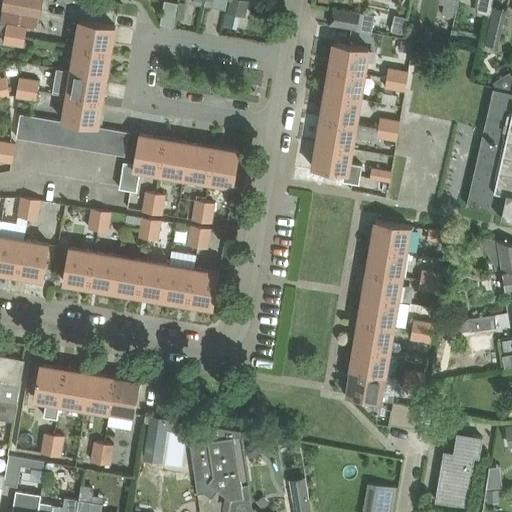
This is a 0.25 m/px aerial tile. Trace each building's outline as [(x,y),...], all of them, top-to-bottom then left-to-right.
[(3,0),(2,10),(40,17),(42,0),(3,0)] [(162,0),(159,18),(182,21),(185,0),(183,0),(162,0)] [(193,4),(195,4),(194,9),(199,10),(200,5),(202,5),(202,0),(193,0),(193,3),(193,4)] [(205,0),(205,4),(226,9),(228,0),(205,0)] [(249,0),(230,0),(227,11),(240,15),(245,16),(250,0),(249,0)] [(459,0),(444,0),(444,4),(442,14),(456,17),(459,0)] [(476,0),(476,4),(477,12),(491,15),(494,6),(491,5),(492,0),(476,0)] [(485,43),(486,43),(495,45),(498,46),(507,9),(494,6),(491,15),(485,43)] [(330,23),(356,27),(359,12),(333,7),(330,23)] [(360,11),(358,28),(373,30),(376,14),(360,11)] [(395,14),(392,30),(404,32),(408,16),(395,14)] [(81,19),(77,44),(112,50),(116,26),(116,25),(97,21),(81,19)] [(7,22),(5,32),(25,36),(27,26),(7,22)] [(23,46),(25,36),(5,32),(3,43),(23,46)] [(335,43),(331,66),(367,72),(371,47),(334,41),(334,42),(335,43)] [(107,75),(112,50),(77,44),(73,69),(107,75)] [(326,91),(363,97),(367,72),(331,66),(326,91)] [(389,66),(387,77),(407,80),(409,70),(389,66)] [(107,75),(73,69),(69,94),(103,100),(107,75)] [(0,77),(0,87),(8,86),(6,76),(0,77)] [(17,86),(37,89),(39,78),(19,76),(17,86)] [(405,90),(407,80),(387,77),(385,87),(405,90)] [(8,86),(0,87),(0,98),(11,96),(8,86)] [(36,99),(37,89),(17,86),(16,97),(36,99)] [(511,91),(494,87),(467,204),(503,212),(502,214),(511,216),(511,91)] [(358,123),(363,97),(326,91),(322,117),(358,123)] [(103,100),(69,94),(65,120),(99,126),(100,124),(99,124),(103,100)] [(99,126),(65,120),(21,113),(17,136),(126,154),(130,131),(106,127),(99,126)] [(380,116),(379,126),(399,129),(400,119),(380,116)] [(376,140),(377,136),(379,126),(358,123),(322,117),(318,141),(354,147),(356,136),(376,140)] [(377,136),(397,140),(399,129),(379,126),(377,136)] [(141,168),(159,171),(165,137),(142,133),(142,132),(140,132),(135,162),(125,160),(120,186),(137,189),(141,168)] [(159,171),(185,176),(191,141),(165,137),(159,171)] [(0,139),(0,149),(15,152),(16,142),(0,139)] [(185,176),(210,180),(216,145),(191,141),(185,176)] [(360,182),(363,163),(351,161),(354,147),(318,141),(314,165),(313,166),(345,172),(344,180),(360,182)] [(216,145),(210,180),(235,184),(241,149),(239,149),(216,145)] [(0,159),(13,161),(15,152),(0,149),(0,159)] [(373,166),(371,176),(391,179),(392,170),(373,166)] [(153,211),(156,192),(146,190),(142,209),(153,211)] [(166,193),(156,192),(153,211),(163,213),(166,193)] [(0,269),(19,273),(25,238),(29,216),(32,197),(22,195),(19,215),(18,221),(2,219),(0,233),(0,269)] [(41,198),(32,197),(29,216),(38,218),(41,198)] [(202,220),(206,200),(195,198),(192,218),(202,220)] [(62,217),(63,200),(48,199),(46,216),(62,217)] [(216,202),(206,200),(202,220),(213,221),(216,202)] [(90,226),(99,228),(103,208),(93,207),(90,226)] [(112,210),(103,208),(99,228),(109,230),(112,210)] [(139,235),(149,237),(152,217),(142,215),(139,235)] [(162,218),(152,217),(149,237),(159,238),(162,218)] [(376,220),(373,244),(407,250),(412,225),(376,219),(376,220)] [(198,246),(201,225),(191,224),(188,244),(198,246)] [(208,247),(209,240),(225,243),(227,229),(211,227),(201,225),(198,246),(208,247)] [(448,240),(450,231),(430,228),(429,237),(448,240)] [(511,241),(499,239),(474,234),(473,243),(500,247),(506,289),(511,288),(511,241)] [(50,242),(25,238),(19,273),(44,277),(50,242)] [(403,275),(407,250),(373,244),(368,269),(403,275)] [(70,245),(67,261),(64,280),(89,285),(95,250),(70,245)] [(89,285),(114,289),(120,254),(95,250),(89,285)] [(114,289),(139,293),(145,258),(120,254),(114,289)] [(139,293),(164,297),(170,262),(145,258),(139,293)] [(164,297),(189,302),(195,267),(170,262),(164,297)] [(220,271),(195,267),(189,302),(214,306),(220,271)] [(399,300),(403,275),(368,269),(364,294),(399,300)] [(423,269),(421,279),(441,282),(443,272),(423,269)] [(439,292),(441,282),(421,279),(419,289),(439,292)] [(395,325),(399,300),(364,294),(360,319),(395,325)] [(452,297),(451,311),(463,312),(463,298),(452,297)] [(495,313),(467,317),(468,331),(497,327),(495,313)] [(414,318),(412,328),(432,331),(433,321),(414,318)] [(360,319),(355,344),(390,350),(395,325),(360,319)] [(432,331),(412,328),(411,338),(430,341),(432,331)] [(511,351),(511,338),(503,340),(505,352),(511,351)] [(355,344),(351,369),(386,375),(390,350),(355,344)] [(0,400),(18,404),(22,378),(26,359),(24,358),(24,359),(0,355),(0,400)] [(44,415),(57,417),(66,367),(43,363),(43,362),(41,362),(38,382),(27,380),(26,390),(31,391),(31,393),(36,394),(35,397),(47,399),(44,415)] [(61,401),(85,406),(92,371),(66,367),(57,417),(58,417),(61,401)] [(405,368),(404,378),(424,381),(426,371),(405,368)] [(382,400),(386,375),(351,369),(347,392),(347,394),(382,400)] [(117,375),(92,371),(85,406),(111,410),(117,375)] [(140,379),(117,375),(111,410),(136,415),(139,399),(142,379),(140,379)] [(402,388),(423,391),(424,381),(404,378),(402,388)] [(18,404),(0,400),(0,415),(15,418),(18,404)] [(390,422),(402,424),(406,403),(394,401),(390,422)] [(417,427),(420,405),(406,403),(402,424),(417,427)] [(168,429),(171,417),(158,415),(146,413),(145,420),(150,421),(146,443),(165,447),(168,429)] [(171,417),(168,429),(190,432),(188,420),(171,417)] [(253,505),(249,482),(241,429),(232,428),(188,420),(190,432),(198,492),(205,491),(210,495),(215,488),(216,489),(217,487),(231,497),(231,499),(229,511),(268,511),(258,511),(253,505)] [(51,453),(54,433),(44,431),(41,451),(51,453)] [(480,456),(483,436),(458,432),(455,451),(445,450),(436,499),(466,505),(475,455),(480,456)] [(65,434),(54,433),(51,453),(62,455),(62,453),(63,446),(65,434)] [(100,462),(104,441),(94,440),(90,460),(100,462)] [(114,443),(104,441),(100,462),(111,464),(114,443)] [(45,468),(47,460),(10,454),(6,474),(5,483),(17,485),(18,486),(22,465),(32,467),(45,469),(45,468)] [(47,460),(45,468),(51,469),(55,466),(56,461),(47,460)] [(489,464),(491,484),(502,483),(500,462),(489,464)] [(82,483),(80,498),(77,511),(101,511),(106,488),(82,483)] [(39,511),(41,501),(42,493),(17,489),(12,511),(39,511)] [(488,489),(488,498),(499,498),(499,489),(488,489)] [(77,511),(80,498),(66,496),(64,505),(41,501),(39,511),(77,511)] [(312,511),(309,496),(293,499),(295,511),(312,511)]
